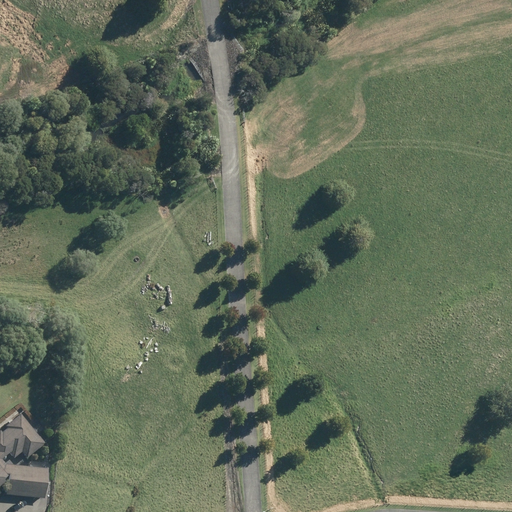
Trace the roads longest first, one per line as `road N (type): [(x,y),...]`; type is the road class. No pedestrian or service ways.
road 1 (residential): [(215,0),(253,511)]
road 2 (unknown): [(355,511),(492,511)]
